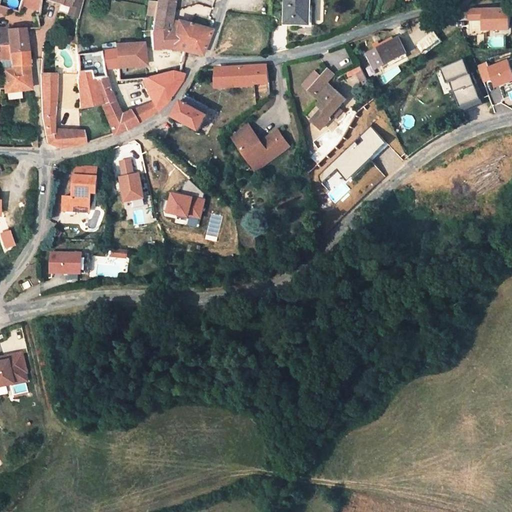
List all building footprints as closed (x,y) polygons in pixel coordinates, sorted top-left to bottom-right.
[(74,18),(79,0),(71,0),(69,6),(66,15),(74,18)] [(172,0),(155,0),(155,2),(153,13),(150,31),(173,31),(170,48),(184,51),(199,55),(210,30),(176,21),(176,22),(169,21),(172,0)] [(310,0),(286,0),(286,19),(307,20),(308,4),(311,2),(310,0)] [(155,2),(148,1),(146,12),(153,13),(155,2)] [(509,8),(482,9),(483,19),(483,29),(509,28),(509,8)] [(482,9),(469,9),(469,19),(483,19),(482,9)] [(27,51),(22,29),(6,30),(8,44),(9,53),(27,51)] [(426,53),(442,41),(434,30),(418,42),(426,53)] [(173,31),(150,31),(151,49),(170,48),(173,31)] [(381,47),(376,50),(368,54),(376,69),(407,52),(399,38),(395,40),(381,47)] [(393,38),(380,44),(381,47),(395,40),(393,38)] [(115,48),(116,67),(144,65),(141,43),(114,45),(115,48)] [(27,55),(27,51),(9,53),(8,44),(0,44),(0,60),(9,61),(10,69),(1,70),(3,89),(3,92),(29,89),(27,58),(27,55)] [(99,51),(102,69),(116,67),(115,48),(99,51)] [(124,129),(136,123),(129,112),(129,110),(118,115),(106,87),(102,69),(99,51),(75,54),(76,71),(88,71),(99,104),(111,134),(112,134),(124,129)] [(441,66),(458,112),(480,103),(463,58),(441,66)] [(254,83),(268,82),(267,65),(225,67),(215,69),(215,76),(215,87),(254,85),(254,83)] [(349,83),(365,80),(362,66),(346,70),(349,83)] [(335,74),(328,68),(320,77),(327,83),(335,74)] [(75,80),(78,108),(99,104),(88,71),(76,71),(75,80)] [(146,78),(146,87),(144,89),(152,103),(156,110),(161,105),(164,102),(171,93),(177,83),(182,74),(179,73),(171,71),(156,74),(151,76),(149,77),(146,78)] [(51,134),(51,130),(51,115),(53,102),(54,74),(39,74),(41,118),(44,135),(51,134)] [(321,129),(331,118),(327,115),(336,105),(338,107),(345,98),(332,87),(330,90),(325,86),(327,83),(320,77),(308,91),(319,102),(317,104),(321,109),(311,120),(321,129)] [(184,95),(181,101),(195,108),(198,102),(184,95)] [(198,129),(206,114),(195,108),(181,101),(172,115),(198,129)] [(146,117),(156,110),(152,103),(129,112),(136,123),(146,117)] [(338,107),(336,105),(327,115),(331,118),(332,119),(341,109),(338,107)] [(247,125),(244,127),(252,137),(255,135),(247,125)] [(255,135),(252,137),(244,127),(231,137),(256,171),(289,147),(277,130),(260,142),(255,135)] [(51,134),(44,135),(46,143),(59,148),(84,143),(82,132),(51,130),(51,134)] [(129,159),(119,161),(123,176),(120,177),(125,200),(143,196),(138,173),(132,174),(129,159)] [(149,166),(152,181),(157,180),(160,180),(158,165),(149,166)] [(95,193),(97,168),(77,167),(77,176),(73,176),(72,191),(75,192),(74,197),(63,197),(62,211),(80,212),(80,210),(89,210),(90,192),(95,193)] [(169,189),(164,210),(200,219),(205,199),(169,189)] [(126,251),(111,249),(110,257),(125,258),(126,251)] [(80,253),(49,253),(49,273),(80,273),(80,253)] [(3,358),(0,358),(0,382),(8,381),(8,383),(23,380),(21,371),(23,371),(18,350),(2,353),(3,358)]
